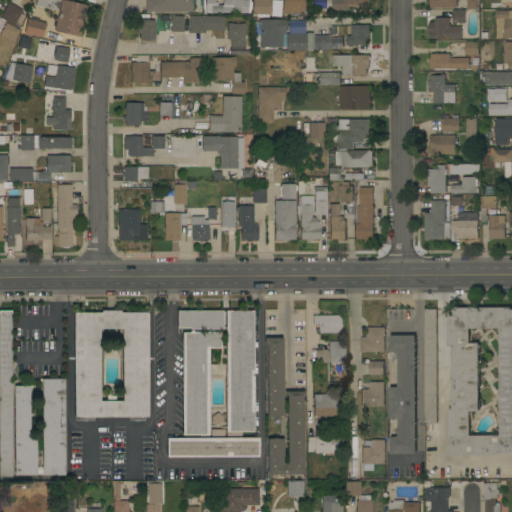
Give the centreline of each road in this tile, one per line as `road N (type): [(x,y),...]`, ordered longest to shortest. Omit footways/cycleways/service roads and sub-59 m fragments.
road 1 (tertiary): [(0,280),(511,278)]
road 2 (residential): [(116,0),(96,107),(99,280)]
road 3 (residential): [(397,0),(405,279)]
